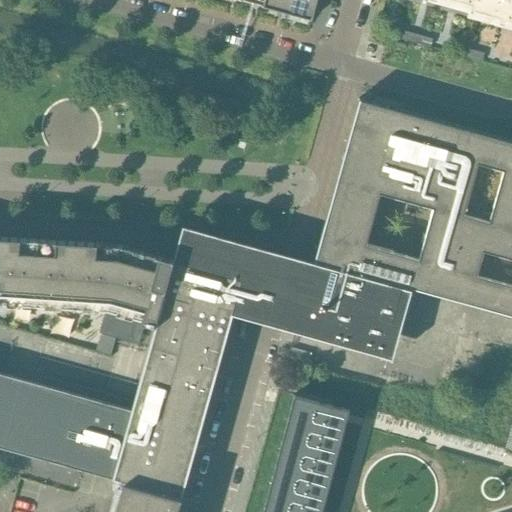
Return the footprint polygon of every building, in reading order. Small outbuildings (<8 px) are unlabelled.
[(265,0),(264,6),(287,13),(290,0),(265,0)] [(290,0),(287,13),(311,19),(316,0),(290,0)] [(511,0),(408,0),(408,2),(471,19),(472,15),(511,25),(511,0)] [(398,38),(430,47),(432,39),(400,30),(398,38)] [(459,55),(481,61),(483,53),(462,47),(459,55)] [(123,481),(181,497),(235,305),(269,315),(297,322),(347,337),(381,346),(394,350),(412,287),(511,315),(511,139),(451,123),(375,102),(359,98),(336,180),(322,231),(314,261),(287,254),(252,244),(236,240),(183,225),(180,237),(174,260),(156,326),(151,347),(133,413),(29,384),(0,376),(0,446),(116,479),(123,481)] [(0,293),(3,294),(3,306),(108,313),(155,326),(155,325),(173,260),(170,259),(144,252),(119,245),(64,241),(40,239),(0,236),(0,293)] [(293,395),(262,511),(322,511),(346,421),(347,417),(348,413),(350,408),(326,403),(322,402),(293,395)] [(177,511),(181,497),(123,481),(114,511),(177,511)]
